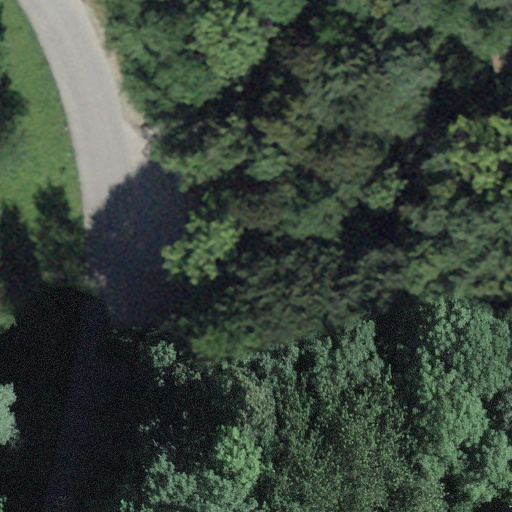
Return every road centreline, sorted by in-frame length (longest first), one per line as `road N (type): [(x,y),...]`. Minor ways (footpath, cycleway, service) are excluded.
road 1 (tertiary): [(55,511),(96,254),(97,70),(51,0)]
road 2 (track): [(97,116),(238,0)]
